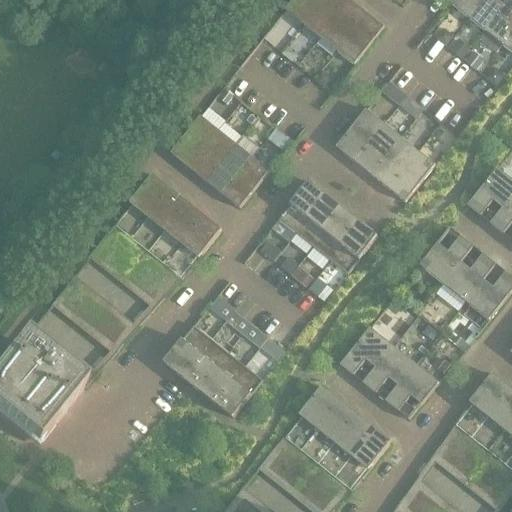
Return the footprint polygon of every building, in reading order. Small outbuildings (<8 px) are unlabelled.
[(297,0),(287,13),(304,26),(325,0),(297,0)] [(325,0),(304,26),(321,40),(349,5),(343,0),(325,0)] [(457,0),(452,7),(470,20),(485,0),(457,0)] [(511,0),(485,0),(470,20),(486,34),(511,1),(511,0)] [(511,1),(486,34),(503,47),(511,36),(511,1)] [(351,2),(349,5),(321,40),(338,53),(366,18),(356,10),(358,8),(351,2)] [(368,16),(366,18),(338,53),(356,68),(384,32),(386,30),(368,16)] [(511,36),(503,47),(511,54),(511,36)] [(226,93),(221,101),(227,106),(233,99),(226,93)] [(368,113),(339,148),(338,150),(348,159),(356,165),(357,163),(385,127),(368,113)] [(202,119),(174,155),(172,157),(190,171),(192,169),(220,133),(202,119)] [(385,127),(357,163),(367,170),(365,173),(372,178),(374,176),(402,141),(385,127)] [(220,133),(192,169),(202,177),(200,179),(207,184),(209,182),(237,147),(220,133)] [(402,141),(374,176),(384,184),(382,186),(389,192),(391,189),(419,154),(402,141)] [(237,147),(209,182),(219,190),(217,192),(224,198),(226,196),(254,160),(237,147)] [(419,154),(391,189),(401,197),(399,199),(407,205),(437,168),(419,154)] [(254,160),(226,196),(236,203),(234,206),(241,212),(271,174),(254,160)] [(49,175),(43,171),(38,177),(44,182),(49,175)] [(511,181),(499,171),(469,209),(480,218),(494,204),(504,211),(511,201),(511,181)] [(155,179),(144,192),(134,204),(152,218),(161,206),(172,193),(155,179)] [(318,191),(310,185),(280,222),(297,236),(326,201),(316,193),(318,191)] [(172,193),(161,206),(152,218),(169,232),(178,220),(189,206),(172,193)] [(327,198),(326,201),(297,236),(314,249),(343,214),(333,206),(335,204),(327,198)] [(511,201),(504,211),(491,227),(503,236),(511,226),(511,201)] [(189,206),(178,220),(169,232),(186,245),(206,220),(189,206)] [(344,212),(343,214),(314,249),(331,263),(359,228),(350,220),(351,218),(344,212)] [(223,234),(206,220),(186,245),(203,259),(223,234)] [(359,228),(331,263),(349,277),(379,240),(368,231),(361,225),(359,228)] [(450,255),(439,246),(421,268),(445,288),(463,265),(475,250),(464,241),(450,255)] [(273,247),(266,257),(274,263),(282,254),(273,247)] [(472,273),(463,265),(445,288),(468,305),(486,283),(498,268),(487,259),(472,273)] [(289,260),(281,269),(290,276),(298,267),(289,260)] [(306,274),(299,283),(307,290),(314,280),(306,274)] [(495,291),(486,283),(468,305),(490,323),(511,296),(511,279),(509,277),(495,291)] [(318,280),(309,291),(325,304),(335,293),(318,280)] [(218,300),(210,310),(217,315),(225,305),(218,300)] [(236,314),(228,325),(235,330),(243,320),(236,314)] [(195,329),(167,364),(166,366),(183,380),(185,378),(213,343),(195,329)] [(372,331),(342,369),(353,377),(367,363),(377,371),(394,349),(372,331)] [(262,335),(254,345),(261,351),(269,341),(262,335)] [(213,343),(185,378),(195,386),(193,388),(200,394),(202,392),(230,356),(213,343)] [(29,345),(22,346),(0,372),(0,418),(39,449),(57,426),(83,394),(65,374),(62,378),(42,362),(45,358),(29,345)] [(377,371),(364,386),(376,395),(390,381),(399,389),(417,367),(394,349),(377,371)] [(230,356),(202,392),(212,400),(210,402),(217,407),(219,405),(247,370),(230,356)] [(399,389),(387,404),(398,413),(412,399),(423,408),(441,386),(417,367),(399,389)] [(247,370),(219,405),(229,413),(227,415),(235,421),(264,384),(247,370)] [(494,378),(484,392),(474,403),(491,417),(501,405),(511,392),(494,378)] [(324,391),(313,404),(304,416),(321,430),(330,418),(341,404),(324,391)] [(511,392),(501,405),(491,417),(509,431),(511,426),(511,392)] [(341,404),(330,418),(321,430),(338,443),(358,418),(341,404)] [(376,432),(358,418),(338,443),(355,457),(365,445),(376,432)] [(376,432),(365,445),(355,457),(373,471),(393,446),(376,432)]
